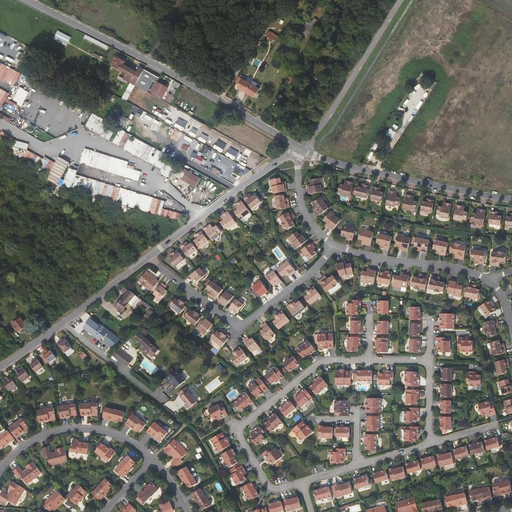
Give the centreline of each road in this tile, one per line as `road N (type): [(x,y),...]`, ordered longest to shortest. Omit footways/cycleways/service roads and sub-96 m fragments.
road 1 (residential): [(26,0),(300,149)]
road 2 (residential): [(367,359),(321,361),(240,425),(267,486),(301,482)]
road 3 (residential): [(147,255),(239,325),(333,246)]
road 4 (residential): [(300,149),(511,199)]
road 5 (residential): [(300,149),(147,255)]
road 6 (residential): [(147,255),(0,365)]
road 7 (residential): [(401,0),(300,149)]
road 8 (residential): [(154,461),(129,439),(76,428),(34,439),(0,469)]
road 9 (residential): [(333,246),(487,279)]
